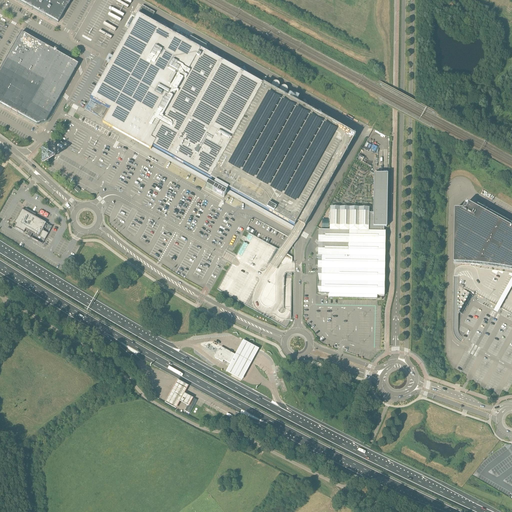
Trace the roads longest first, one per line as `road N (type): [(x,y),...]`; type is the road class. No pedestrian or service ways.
road 1 (unclassified): [(346,488),(154,403),(114,364),(0,295)]
road 2 (tertiary): [(406,364),(412,0)]
road 3 (tertiary): [(403,0),(395,361)]
road 4 (tertiary): [(284,338),(171,283),(97,227)]
road 5 (trunk): [(484,511),(288,416)]
road 6 (trunk): [(271,422),(453,511)]
road 7 (trunk): [(104,328),(271,422)]
road 8 (trunk): [(159,345),(0,249)]
road 9 (trunk): [(288,416),(159,345)]
road 10 (trunk): [(0,264),(104,328)]
